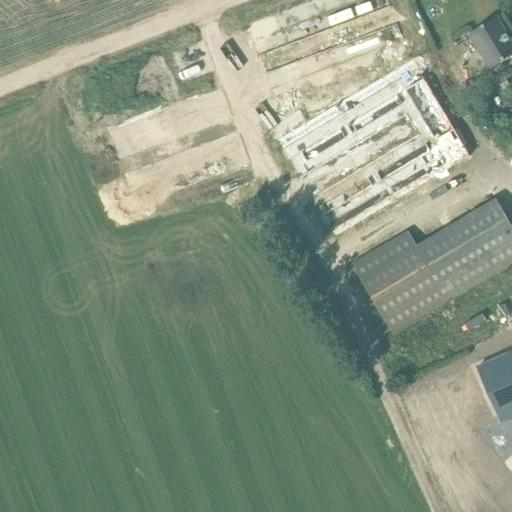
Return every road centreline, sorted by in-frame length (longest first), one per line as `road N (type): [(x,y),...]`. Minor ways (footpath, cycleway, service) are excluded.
road 1 (track): [(435,511),(203,13)]
road 2 (track): [(238,0),(0,90)]
